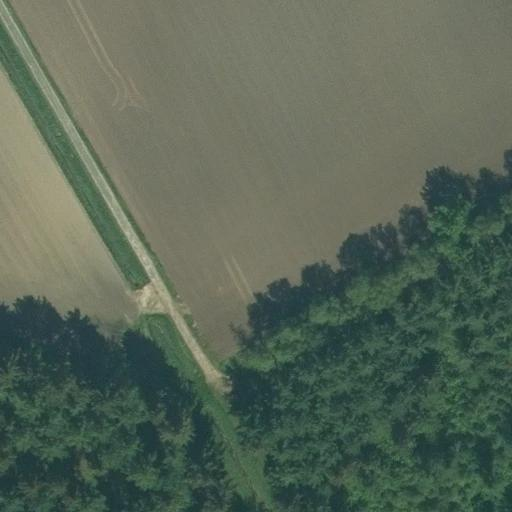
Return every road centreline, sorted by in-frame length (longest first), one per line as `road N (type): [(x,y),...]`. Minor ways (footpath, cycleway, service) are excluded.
road 1 (track): [(511,172),(146,381),(212,500),(0,490)]
road 2 (track): [(284,511),(196,340),(0,0)]
